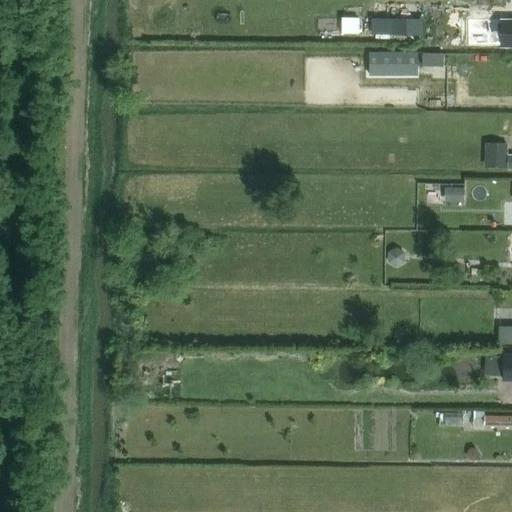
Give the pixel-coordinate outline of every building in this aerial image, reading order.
[(360,17),(342,17),(342,33),(359,33),(360,17)] [(395,17),(394,33),(419,35),(420,18),(395,17)] [(370,51),(370,75),(382,75),(382,51),(370,51)] [(424,66),(443,66),(444,53),(424,52),(424,66)] [(507,166),(508,142),(486,141),(486,166),(507,166)] [(469,200),(470,186),(445,186),(445,201),(464,201),(464,200),(469,200)] [(511,353),(503,353),(502,380),(511,380),(511,353)] [(511,425),(511,415),(485,415),(484,424),(511,425)]
